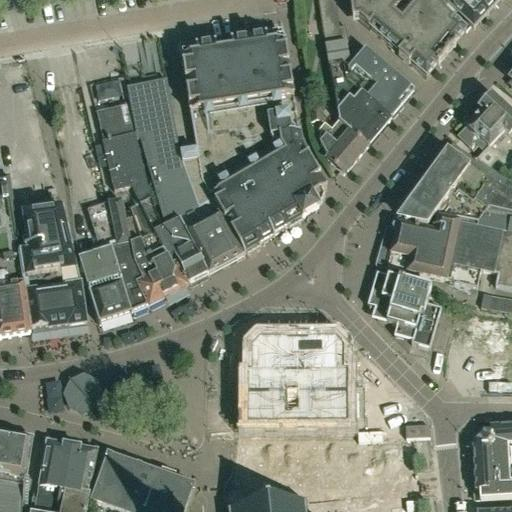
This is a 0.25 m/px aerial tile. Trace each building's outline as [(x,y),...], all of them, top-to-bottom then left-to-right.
[(366,90),(362,95),(360,93),(355,98),(358,101),(348,113),(346,104),(349,101),(343,67),(348,66),(345,45),(347,44),(345,29),(338,29),(333,0),(317,0),(322,24),(321,24),(328,69),(338,124),(367,150),(391,122),(361,97),(366,90)] [(350,0),(353,19),(425,81),(437,68),(438,69),(455,49),(454,48),(465,35),(441,14),(447,8),(437,0),(350,0)] [(437,0),(447,8),(473,32),(486,18),(502,2),(502,1),(503,0),(437,0)] [(196,154),(179,156),(180,166),(197,213),(211,205),(243,260),(244,260),(243,258),(274,240),(273,238),(302,222),(318,213),(311,201),(326,192),(300,148),(284,45),(276,47),(275,38),(179,54),(196,154)] [(361,97),(391,122),(391,121),(401,109),(397,105),(409,91),(364,53),(347,73),(350,76),(351,76),(367,89),(366,90),(361,97)] [(180,166),(179,156),(166,82),(126,89),(135,143),(139,143),(162,228),(178,224),(209,279),(243,260),(211,205),(197,213),(180,166)] [(511,119),(491,99),(478,112),(481,115),(465,131),(465,132),(457,140),(472,154),(477,149),(485,156),(487,153),(503,167),(511,157),(511,119)] [(209,279),(178,224),(174,226),(173,225),(160,232),(149,202),(134,138),(133,139),(130,127),(123,129),(119,111),(96,117),(102,145),(101,145),(113,195),(121,193),(131,190),(139,208),(146,222),(170,270),(177,268),(189,289),(209,279)] [(367,150),(338,124),(331,133),(324,127),(318,134),(321,136),(318,140),(322,143),(319,146),(329,166),(342,178),(367,150)] [(446,156),(428,181),(450,197),(453,193),(471,206),(475,201),(489,211),(511,216),(511,187),(459,153),(452,147),(452,148),(449,146),(444,153),(446,156)] [(18,257),(20,257),(9,179),(0,180),(0,342),(30,338),(18,257)] [(450,197),(428,181),(425,185),(421,184),(412,196),(415,199),(409,207),(406,205),(394,221),(396,224),(426,231),(435,218),(438,218),(477,225),(476,230),(511,237),(511,216),(489,211),(475,201),(471,206),(453,193),(450,197)] [(107,207),(106,204),(85,209),(93,242),(113,237),(107,207)] [(143,286),(134,269),(121,205),(107,207),(113,237),(116,251),(111,253),(123,294),(133,317),(146,311),(147,310),(136,289),(143,286)] [(29,255),(20,257),(18,257),(30,338),(86,330),(79,287),(62,212),(23,217),(29,255)] [(477,225),(438,218),(434,236),(395,227),(394,227),(393,227),(392,228),(391,229),(390,231),(391,233),(391,234),(392,234),(393,235),(394,235),(387,267),(386,267),(385,268),(384,268),(384,269),(384,270),(384,271),(385,272),(386,272),(475,291),(479,274),(496,278),(493,290),(511,294),(511,237),(476,230),(477,225)] [(170,270),(146,222),(139,226),(144,237),(139,239),(142,247),(149,263),(147,263),(155,281),(151,283),(162,303),(189,289),(177,268),(170,270)] [(142,247),(139,239),(133,241),(133,247),(135,253),(140,266),(134,269),(143,286),(136,289),(147,310),(162,303),(151,283),(155,281),(147,263),(149,263),(142,247)] [(123,294),(111,253),(110,252),(78,263),(88,295),(87,295),(98,328),(130,318),(133,317),(123,294)] [(511,304),(507,304),(506,310),(428,295),(429,289),(376,278),(367,312),(428,372),(511,373),(511,304)] [(246,377),(244,428),(352,429),(353,399),(341,399),(341,379),(339,379),(339,355),(333,346),(257,343),(250,352),(248,376),(246,377)] [(73,390),(67,398),(67,408),(74,415),(87,414),(92,406),(92,396),(84,389),(73,390)] [(478,494),(479,504),(511,502),(511,429),(489,431),(489,433),(483,434),(474,443),(475,450),(472,450),(474,495),(478,494)] [(21,511),(24,482),(30,444),(31,444),(31,442),(0,436),(0,511),(21,511)] [(85,511),(88,504),(110,511),(184,511),(191,491),(192,492),(193,489),(191,489),(190,489),(109,460),(110,460),(107,459),(107,461),(96,456),(96,454),(94,453),(94,454),(48,446),(48,445),(46,445),(46,447),(39,488),(38,488),(33,511),(85,511)] [(239,446),(238,462),(240,462),(240,481),(243,480),(247,511),(303,505),(303,504),(362,498),(360,487),(369,486),(365,449),(239,446)]
